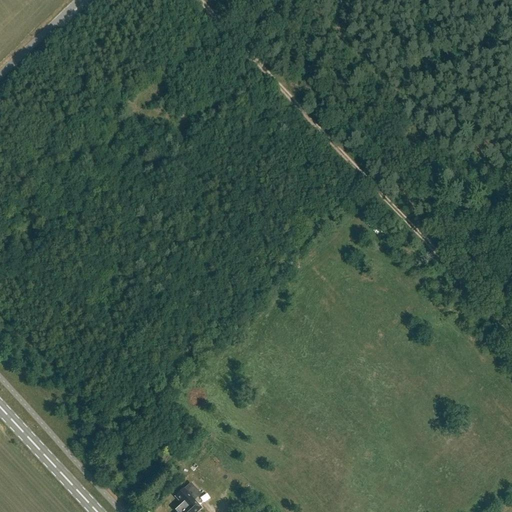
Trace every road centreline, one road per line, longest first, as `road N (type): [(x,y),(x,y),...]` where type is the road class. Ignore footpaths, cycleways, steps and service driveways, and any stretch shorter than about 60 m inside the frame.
road 1 (track): [(194,0),(511,336)]
road 2 (secondary): [(96,511),(0,408)]
